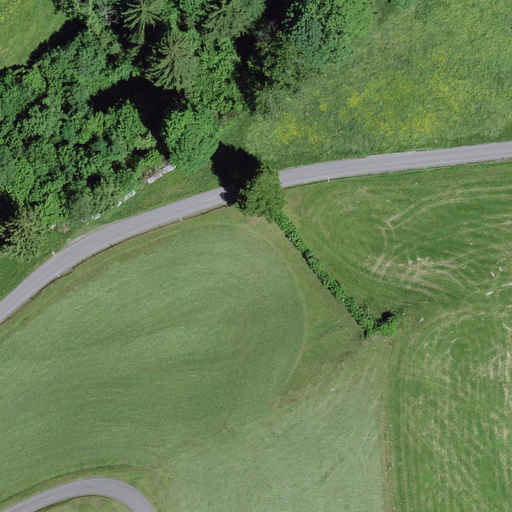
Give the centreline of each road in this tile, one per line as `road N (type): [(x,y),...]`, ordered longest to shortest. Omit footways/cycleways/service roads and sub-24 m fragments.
road 1 (unclassified): [(511,163),(225,203),(55,267),(0,329)]
road 2 (track): [(0,511),(105,484),(133,511)]
